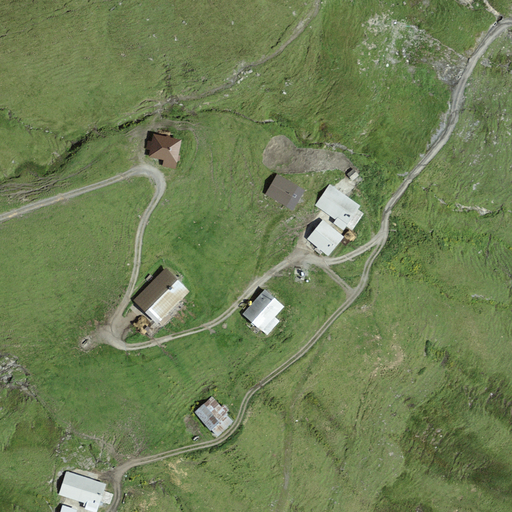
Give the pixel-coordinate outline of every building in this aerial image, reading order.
[(163,165),(173,167),(179,141),(155,136),(153,143),(148,142),(147,148),(152,150),(151,155),(165,158),(163,165)] [(354,170),(348,175),(352,179),(357,174),(354,170)] [(285,205),(285,204),(292,208),(303,191),(277,175),(266,194),(285,205)] [(352,228),(362,213),(356,209),(358,207),(330,186),(317,205),(338,219),(335,223),(342,228),(345,224),(352,228)] [(323,221),(309,238),(327,254),(342,236),(323,221)] [(163,324),(170,317),(165,313),(187,291),(166,270),(136,300),(157,321),(158,320),(163,324)] [(267,334),(278,321),(273,316),(283,307),(264,290),(244,313),(267,334)] [(196,411),(217,435),(232,421),(212,397),(196,411)] [(108,503),(112,494),(102,491),(104,484),(68,473),(61,494),(97,505),(99,500),(108,503)]
